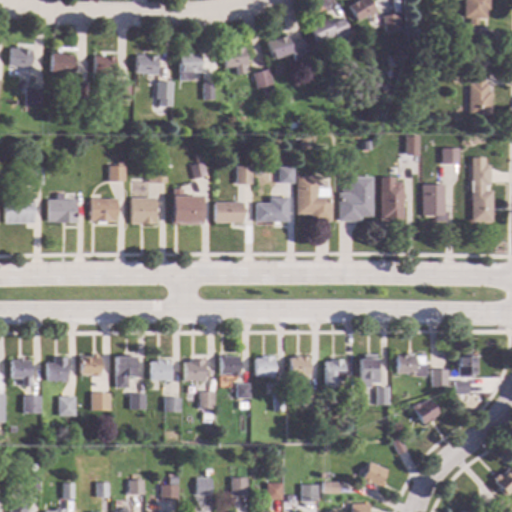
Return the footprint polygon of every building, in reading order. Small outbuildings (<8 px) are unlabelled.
[(365,0),(372,12),(365,16),(365,15),(354,21),(345,6),(355,0),(365,0)] [(486,0),(486,10),(483,10),(482,19),(475,18),(475,34),(459,33),(459,22),(466,23),(466,18),(460,18),(460,0),(486,0)] [(396,30),(382,32),(380,15),(393,13),(396,30)] [(347,34),(333,40),(331,35),(324,38),(323,37),(312,43),(304,27),(310,24),(309,22),(315,20),(316,21),(324,18),(327,23),(339,17),(347,34)] [(286,43),(300,39),(305,58),(290,63),(288,54),(268,60),(263,41),(284,35),(286,43)] [(431,47),(422,47),(422,39),(431,39),(431,47)] [(18,46),(18,49),(28,50),(27,68),(18,68),(18,66),(6,66),(7,48),(14,49),(14,46),(18,46)] [(243,66),(242,67),(243,74),(233,75),(232,67),(222,68),(219,51),(240,47),(243,66)] [(188,54),(197,54),(198,73),(189,73),(189,80),(177,80),(176,55),(181,54),(181,52),(188,52),(188,54)] [(69,55),(69,65),(70,65),(70,72),(68,72),(68,74),(59,74),(59,72),(47,72),(48,54),(69,55)] [(154,56),(153,75),(144,75),(145,73),(132,73),(133,55),(154,56)] [(111,75),(102,75),(102,74),(90,74),(90,56),(111,57),(111,75)] [(393,64),(386,66),(384,59),(391,57),(393,64)] [(451,57),(450,69),(439,69),(440,57),(451,57)] [(484,80),(481,80),(481,83),(484,84),(484,91),(487,91),(487,115),(465,114),(465,83),(471,84),(471,79),(466,79),(466,67),(484,67),(484,80)] [(270,84),(254,89),(249,74),(265,69),(270,84)] [(15,78),(15,87),(7,86),(8,78),(15,78)] [(169,82),(168,99),(153,99),(153,82),(169,82)] [(84,83),(84,100),(68,100),(69,83),(84,83)] [(211,100),(200,100),(200,83),(211,83),(211,100)] [(386,91),(380,93),(377,86),(383,83),(386,91)] [(127,102),(111,101),(111,84),(126,84),(127,84),(127,102)] [(40,89),(38,108),(21,107),(22,88),(40,89)] [(272,95),(262,98),(261,91),(270,89),(272,95)] [(414,156),(401,156),(401,136),(415,137),(414,156)] [(306,149),(298,149),(297,141),(306,141),(306,149)] [(368,142),(367,151),(358,150),(358,141),(368,142)] [(454,164),(438,164),(438,148),(455,148),(454,164)] [(185,166),(188,180),(203,176),(200,163),(185,166)] [(120,182),(104,182),(105,166),(120,166),(120,182)] [(162,184),(144,184),(145,166),(162,166),(162,184)] [(247,185),(232,185),(232,166),(247,166),(247,185)] [(290,184),(274,184),(274,167),(290,167),(290,184)] [(39,185),(21,185),(21,168),(39,168),(39,185)] [(486,185),(481,185),(481,190),(489,190),(489,221),(467,221),(467,173),(486,173),(486,185)] [(314,195),(327,195),(327,221),(306,221),(306,215),(292,215),(292,176),(314,176),(314,195)] [(368,217),(358,217),(358,221),(334,221),(334,193),(348,193),(348,177),(368,178),(368,217)] [(390,182),(398,182),(398,184),(400,184),(400,194),(402,194),(402,199),(400,199),(400,220),(380,220),(380,219),(377,219),(377,177),(390,177),(390,182)] [(441,213),(444,213),(444,221),(431,221),(431,216),(418,216),(418,185),(440,184),(441,213)] [(179,196),(198,196),(198,223),(169,223),(170,189),(179,189),(179,196)] [(22,198),(29,198),(29,223),(0,224),(0,198),(17,198),(17,192),(22,192),(22,198)] [(60,200),(71,200),(72,216),(73,216),(73,224),(51,224),(51,222),(43,222),(43,200),(52,200),(52,193),(60,193),(60,200)] [(284,222),(251,222),(252,203),(265,203),(265,197),(284,197),(284,222)] [(151,224),(127,225),(126,198),(151,198),(151,224)] [(113,221),(108,221),(108,222),(90,222),(90,221),(86,221),(86,199),(113,199),(113,221)] [(239,223),(211,223),(210,203),(239,202),(239,223)] [(467,355),(471,355),(471,377),(455,378),(454,356),(461,356),(461,353),(467,352),(467,355)] [(409,355),(411,355),(411,364),(421,364),(421,377),(410,377),(410,376),(403,376),(403,374),(392,374),(392,356),(404,356),(404,353),(409,353),(409,355)] [(126,357),(132,357),(131,377),(124,377),(124,388),(111,388),(111,357),(120,357),(120,354),(126,354),(126,357)] [(93,357),(95,357),(95,377),(88,377),(88,375),(76,375),(76,357),(85,357),(85,355),(93,355),(93,357)] [(221,356),(235,356),(235,376),(227,376),(227,375),(216,375),(216,355),(221,355),(221,356)] [(373,370),(375,370),(375,383),(365,383),(365,389),(355,389),(355,359),(360,359),(360,355),(372,355),(373,370)] [(304,356),(304,358),(305,358),(304,378),(295,378),(295,383),(286,382),(286,358),(292,358),(292,356),(304,356)] [(270,378),(266,378),(266,377),(251,377),(251,358),(257,358),(257,357),(270,357),(270,378)] [(19,361),(26,361),(26,386),(18,386),(18,379),(7,379),(7,361),(14,361),(14,358),(19,358),(19,361)] [(62,381),(42,381),(42,363),(49,363),(49,358),(62,358),(62,381)] [(339,362),(340,362),(340,380),(332,380),(332,388),(320,388),(320,362),(327,362),(327,360),(339,360),(339,362)] [(165,381),(146,380),(146,361),(166,361),(165,381)] [(200,382),(180,381),(180,362),(185,362),(185,361),(200,361),(200,382)] [(444,387),(427,387),(427,370),(443,370),(444,387)] [(464,395),(450,394),(451,381),(464,381),(464,395)] [(245,398),(232,398),(232,384),(245,384),(245,398)] [(384,405),(372,405),(372,387),(384,387),(384,405)] [(314,407),(299,407),(299,391),(314,391),(314,407)] [(210,393),(209,410),(195,409),(195,392),(210,393)] [(349,408),(338,408),(337,392),(348,392),(349,408)] [(105,408),(96,408),(97,393),(105,393),(105,408)] [(141,410),(125,410),(125,394),(141,394),(141,410)] [(73,415),(58,415),(58,395),(71,395),(73,395),(73,415)] [(279,412),(268,412),(269,395),(279,395),(279,412)] [(36,413),(19,414),(19,396),(36,396),(36,413)] [(175,413),(159,413),(160,398),(175,398),(175,413)] [(435,414),(429,418),(430,419),(426,423),(425,421),(419,425),(408,408),(415,403),(416,405),(425,399),(435,414)] [(403,451),(395,455),(388,442),(396,438),(403,451)] [(384,470),(378,483),(381,484),(379,488),(367,483),(366,485),(359,482),(360,479),(359,479),(361,473),(359,472),(362,466),(364,466),(365,463),(384,470)] [(511,477),(511,487),(502,496),(490,483),(491,481),(489,479),(495,474),(496,476),(504,469),(511,477)] [(36,476),(36,492),(23,492),(24,475),(36,476)] [(208,495),(193,495),(193,478),(208,478),(208,495)] [(243,498),(227,497),(228,478),(243,479),(243,498)] [(140,495),(125,495),(125,481),(140,480),(140,495)] [(105,497),(93,498),(92,483),(104,483),(105,497)] [(278,500),(263,500),(263,483),(278,483),(278,500)] [(334,494),(318,494),(319,483),(334,483),(334,494)] [(70,499),(59,500),(58,484),(69,484),(70,499)] [(174,501),(157,500),(157,485),(175,485),(174,501)] [(313,502),(297,502),(297,485),(313,485),(313,502)] [(24,509),(23,509),(23,511),(5,511),(5,501),(24,500),(24,509)] [(511,506),(510,511),(492,511),(496,500),(511,506)]
